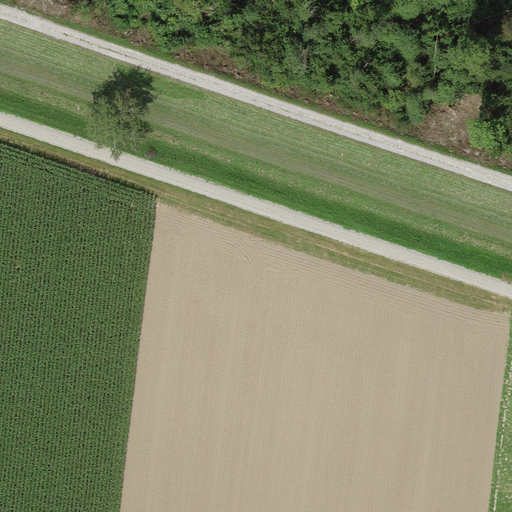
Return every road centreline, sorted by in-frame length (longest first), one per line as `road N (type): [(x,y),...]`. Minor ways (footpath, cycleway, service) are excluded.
road 1 (track): [(0,12),(511,185)]
road 2 (track): [(511,285),(0,115)]
